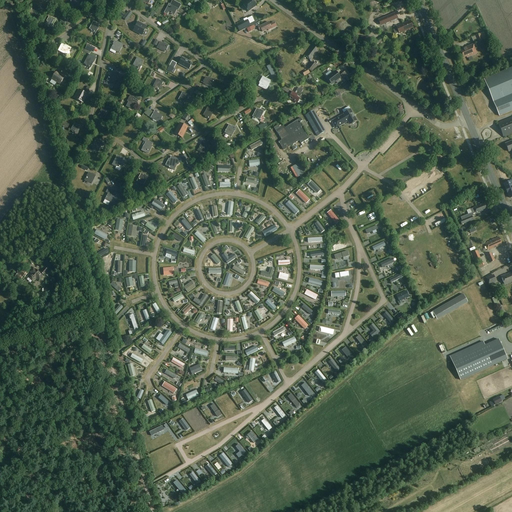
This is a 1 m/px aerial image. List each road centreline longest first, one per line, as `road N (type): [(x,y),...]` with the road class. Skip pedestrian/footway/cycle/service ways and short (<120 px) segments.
road 1 (track): [(9,0),(152,511)]
road 2 (unclassified): [(467,119),(433,121),(271,0)]
road 3 (primary): [(467,119),(418,0)]
